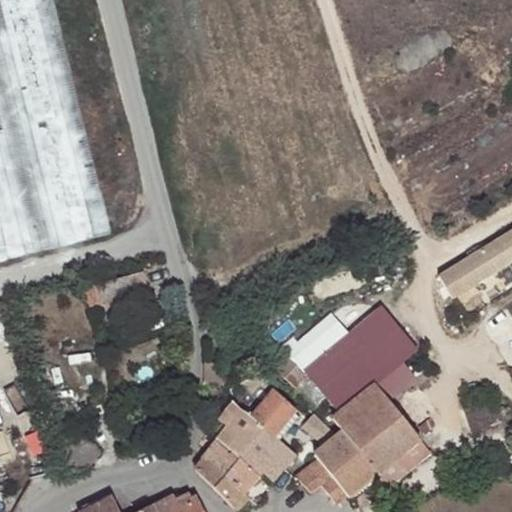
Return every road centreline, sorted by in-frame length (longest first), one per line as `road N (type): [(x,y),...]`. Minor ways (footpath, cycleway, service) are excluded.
road 1 (residential): [(109,0),(187,304),(186,467)]
road 2 (track): [(321,0),(347,84),(422,242),(432,332),(461,366),(511,394)]
road 3 (residential): [(30,511),(53,492),(186,467)]
